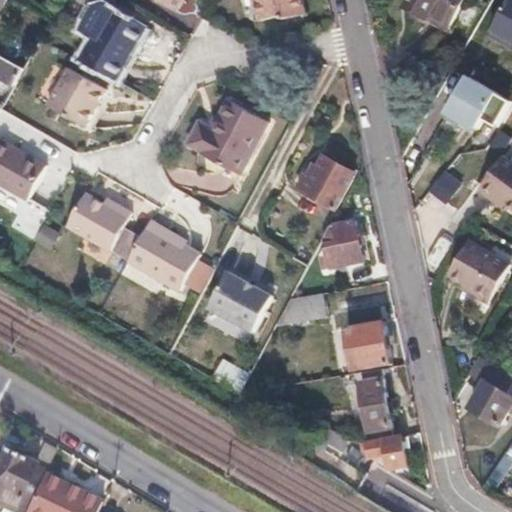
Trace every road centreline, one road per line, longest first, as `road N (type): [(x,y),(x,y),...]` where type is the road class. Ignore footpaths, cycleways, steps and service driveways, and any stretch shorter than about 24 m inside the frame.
road 1 (residential): [(355,42),(451,492),(482,511)]
road 2 (residential): [(121,173),(175,82),(355,42)]
road 3 (residential): [(208,511),(0,388)]
